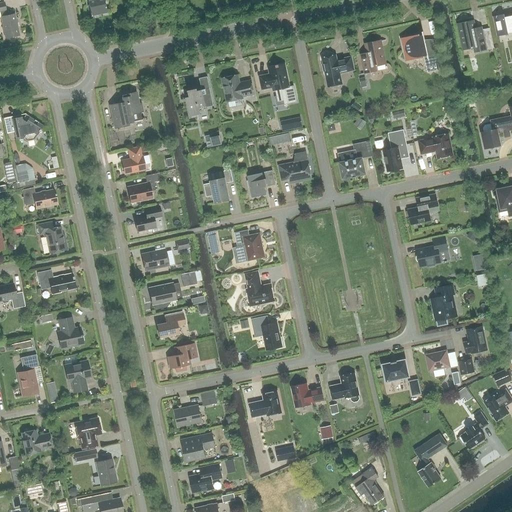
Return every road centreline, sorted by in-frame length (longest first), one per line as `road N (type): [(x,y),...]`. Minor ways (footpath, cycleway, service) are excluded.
road 1 (residential): [(55,93),(142,511)]
road 2 (residential): [(150,394),(84,87)]
road 3 (residential): [(92,59),(292,16)]
road 4 (residential): [(332,201),(292,16)]
road 5 (residential): [(150,394),(308,361)]
road 6 (residential): [(277,213),(308,361)]
road 7 (residential): [(414,338),(382,191)]
road 8 (residential): [(382,191),(511,164)]
road 9 (residential): [(175,511),(150,394)]
